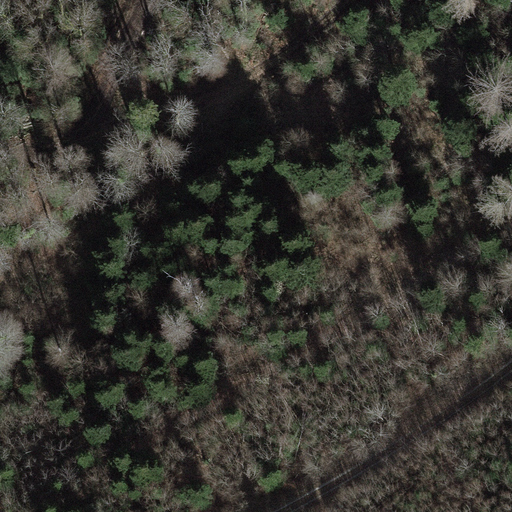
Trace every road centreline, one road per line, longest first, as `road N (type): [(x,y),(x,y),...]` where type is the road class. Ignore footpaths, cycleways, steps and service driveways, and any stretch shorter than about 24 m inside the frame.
road 1 (track): [(511,346),(277,511)]
road 2 (track): [(0,178),(73,133),(97,104),(148,0)]
